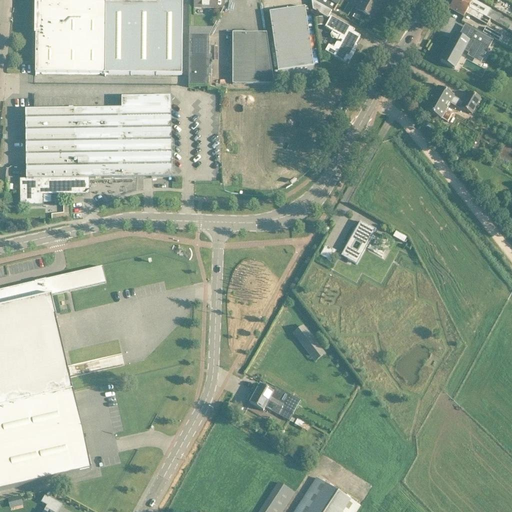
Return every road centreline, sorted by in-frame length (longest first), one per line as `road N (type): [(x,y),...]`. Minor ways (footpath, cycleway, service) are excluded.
road 1 (tertiary): [(219,222),(290,214),(327,185),(429,0)]
road 2 (unknown): [(187,222),(187,92),(141,82),(0,79)]
road 3 (tertiary): [(144,511),(211,383),(219,222)]
road 4 (tertiary): [(0,248),(134,220),(219,222)]
road 5 (track): [(511,256),(374,96)]
road 6 (unknown): [(81,319),(170,299),(145,347),(112,362)]
